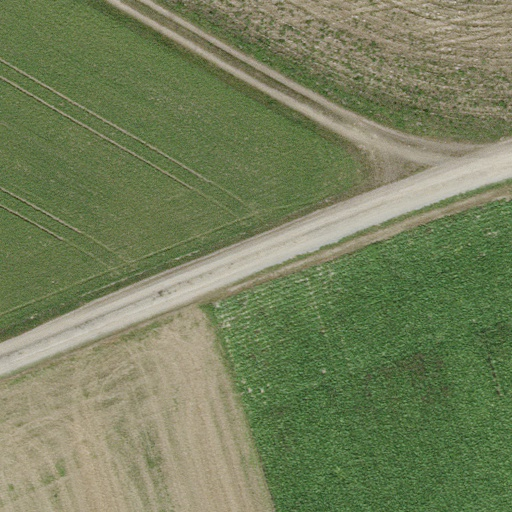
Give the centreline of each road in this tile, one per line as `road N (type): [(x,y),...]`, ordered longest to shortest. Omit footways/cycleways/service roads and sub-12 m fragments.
road 1 (track): [(511,166),(0,367)]
road 2 (track): [(511,149),(427,152),(332,119),(126,0)]
